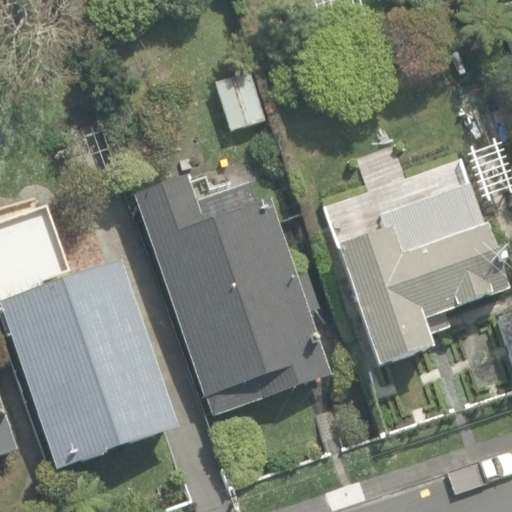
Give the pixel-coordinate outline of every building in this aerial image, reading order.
[(347,0),(313,9),(321,38),(377,25),(370,0),(347,0)] [(511,17),(501,22),(511,53),(511,17)] [(212,82),(228,132),(267,120),(251,70),(212,82)] [(206,397),(212,417),(331,376),(271,200),(255,205),(248,184),(195,202),(186,176),(132,194),(202,399),(206,397)] [(334,248),(374,366),(430,347),(426,336),(447,329),(442,313),(505,292),(468,183),(377,214),(383,231),(334,248)] [(10,339),(55,475),(174,436),(118,264),(35,291),(34,286),(66,276),(45,212),(0,226),(0,316),(8,340),(10,339)] [(511,314),(491,321),(511,379),(511,314)] [(0,458),(16,453),(0,406),(0,458)]
